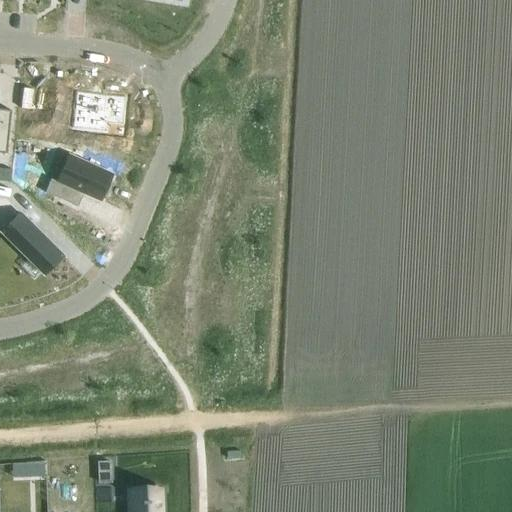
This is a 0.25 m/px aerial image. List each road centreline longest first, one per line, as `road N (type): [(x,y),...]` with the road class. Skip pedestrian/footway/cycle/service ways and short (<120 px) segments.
road 1 (track): [(0,437),(511,406)]
road 2 (residential): [(162,80),(174,118),(170,143),(118,270),(80,304),(0,330)]
road 3 (residential): [(0,42),(94,48),(147,66),(162,80)]
